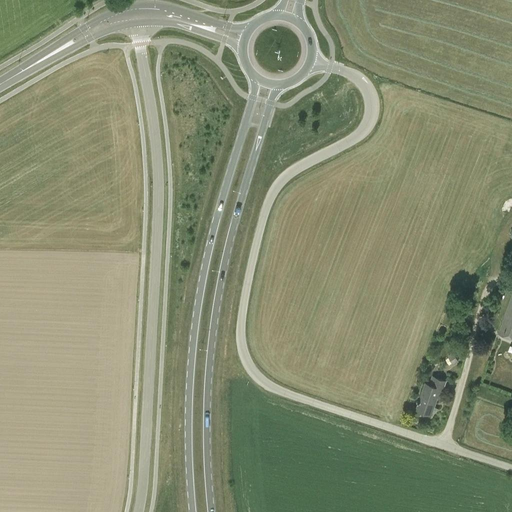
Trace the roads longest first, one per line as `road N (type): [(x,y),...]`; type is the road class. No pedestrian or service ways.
road 1 (unclassified): [(511,468),(277,391),(252,372),(241,335),(244,306),(276,188),(358,138),(371,116),(373,101),(360,79),(309,63)]
road 2 (unclassified): [(139,511),(157,181),(134,14)]
road 3 (primary): [(258,80),(197,308),(188,417),(193,511)]
road 4 (primary): [(212,511),(210,354),(231,235),(276,85)]
